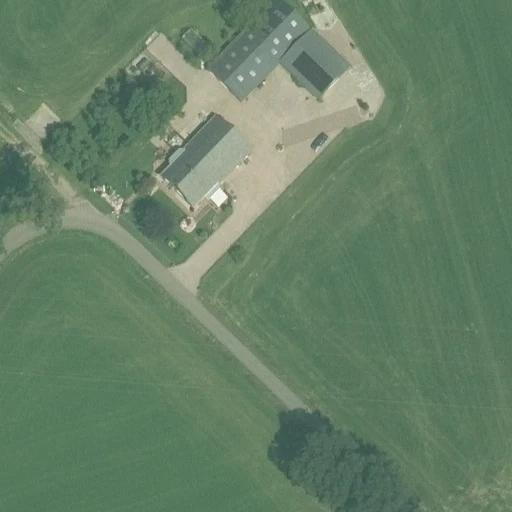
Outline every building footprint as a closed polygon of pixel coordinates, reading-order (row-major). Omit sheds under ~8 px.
[(178,0),(189,11),(200,0),(151,0),(146,5),(154,13),(166,0),(178,0)] [(241,103),(300,42),(303,38),(295,31),(278,50),(256,29),(251,25),(208,70),(241,103)] [(303,38),(281,62),(319,99),(346,70),(308,33),(303,38)] [(161,178),(193,208),(216,185),(218,187),(251,153),(215,118),(192,142),(180,131),(166,144),(179,152),(170,161),(170,164),(172,167),(161,178)] [(363,143),(294,165),(301,187),(370,165),(363,143)] [(273,227),(379,192),(371,166),(301,189),(305,199),(268,211),(273,227)] [(282,248),(386,215),(380,195),(275,227),(282,248)]
